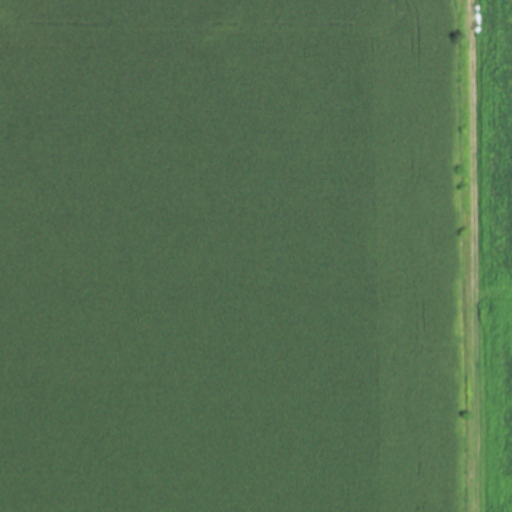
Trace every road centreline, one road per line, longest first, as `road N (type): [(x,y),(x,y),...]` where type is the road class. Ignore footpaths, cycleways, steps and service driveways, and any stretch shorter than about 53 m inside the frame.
road 1 (track): [(477,511),(469,0)]
road 2 (track): [(449,0),(455,511)]
